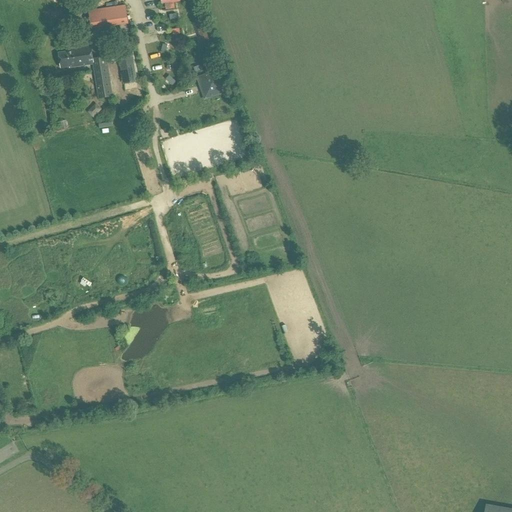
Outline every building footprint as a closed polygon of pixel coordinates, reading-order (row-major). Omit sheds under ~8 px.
[(126,6),(116,7),(119,24),(128,23),(126,6)] [(100,27),(98,10),(89,11),(91,28),(100,27)] [(164,20),(158,21),(161,39),(167,38),(164,20)] [(200,20),(194,22),(201,44),(206,43),(200,20)] [(70,51),(59,53),(62,68),(71,66),(71,68),(93,64),(94,64),(94,61),(91,47),(80,49),(79,41),(68,42),(70,51)] [(137,84),(132,54),(119,56),(124,86),(137,84)] [(168,67),(162,68),(166,88),(172,87),(168,67)] [(220,71),(197,78),(204,100),(227,93),(220,71)] [(94,111),(99,118),(107,112),(102,105),(94,111)] [(177,177),(252,157),(242,121),(167,141),(177,177)]
